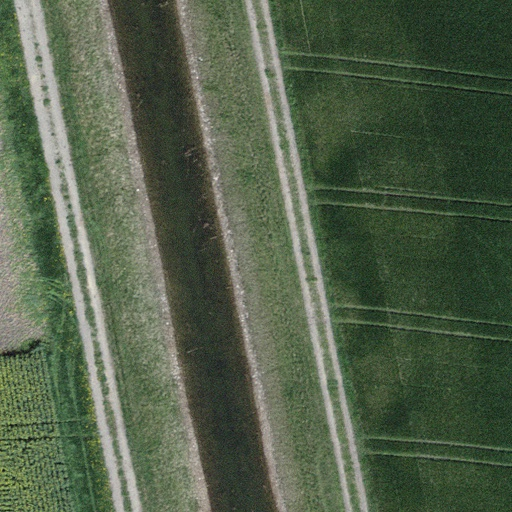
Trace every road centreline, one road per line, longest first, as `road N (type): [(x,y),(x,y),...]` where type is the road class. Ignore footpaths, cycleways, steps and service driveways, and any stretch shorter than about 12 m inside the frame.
road 1 (track): [(254,0),(356,511)]
road 2 (track): [(24,0),(124,511)]
